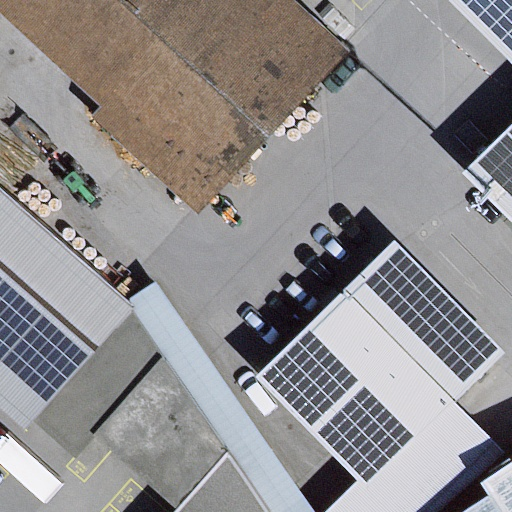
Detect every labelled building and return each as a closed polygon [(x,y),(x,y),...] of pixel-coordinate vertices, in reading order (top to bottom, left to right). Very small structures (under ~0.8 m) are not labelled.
[(0,0),(0,6),(203,205),(351,49),(299,0),(0,0)] [(511,0),(462,0),(511,49),(511,0)] [(511,122),(467,167),(511,211),(511,122)] [(137,304),(0,182),(0,405),(26,428),(37,416),(77,450),(95,428),(161,352),(137,304)] [(511,349),(401,235),(261,369),(363,475),(371,483),(459,399),(511,349)] [(232,448),(161,352),(95,428),(181,505),(232,448)] [(363,475),(324,511),(435,511),(504,446),(459,399),(371,483),(363,475)] [(274,511),(232,448),(181,505),(175,511),(274,511)] [(511,511),(511,458),(488,474),(498,488),(461,511),(511,511)]
